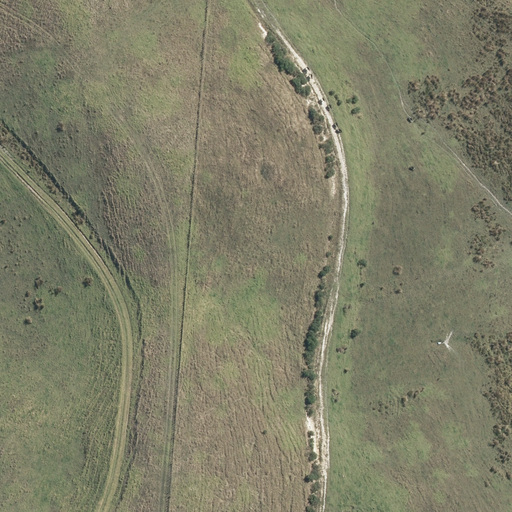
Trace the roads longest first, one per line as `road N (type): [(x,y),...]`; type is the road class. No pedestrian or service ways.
road 1 (track): [(318,511),(325,316),(344,228),(347,145),(308,69),(252,0)]
road 2 (track): [(107,511),(127,451),(125,342),(101,266),(0,137)]
